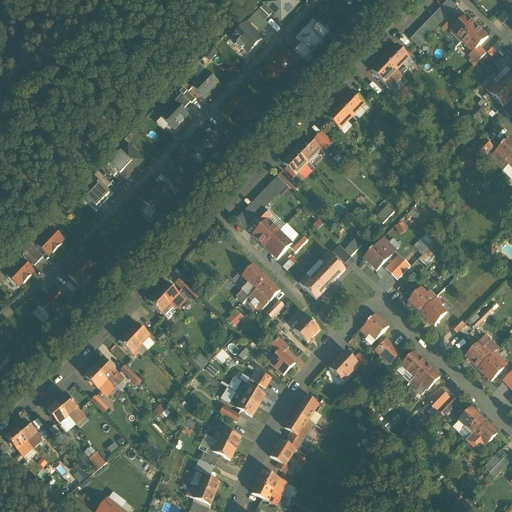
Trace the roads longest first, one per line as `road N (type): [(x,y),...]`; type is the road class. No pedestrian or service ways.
road 1 (residential): [(0,319),(315,0)]
road 2 (residential): [(216,216),(425,0)]
road 3 (residential): [(0,422),(63,371),(216,216)]
road 4 (residential): [(340,338),(375,303),(511,433)]
road 5 (residential): [(340,338),(275,418),(236,511)]
road 6 (residential): [(216,216),(340,338)]
